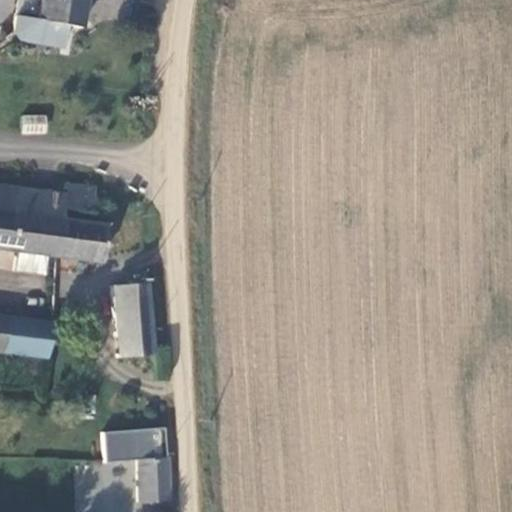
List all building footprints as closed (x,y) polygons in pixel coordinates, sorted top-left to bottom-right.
[(13,33),(19,41),(62,49),(66,27),(81,29),(86,0),(41,0),(38,20),(16,17),(13,33)] [(88,46),(75,37),(64,55),(76,63),(88,46)] [(23,120),(22,131),(45,132),(45,122),(23,120)] [(64,184),(63,194),(62,213),(88,216),(91,186),(64,184)] [(0,250),(59,258),(62,221),(62,213),(63,194),(0,185),(0,250)] [(104,228),(62,221),(59,258),(101,263),(104,228)] [(147,282),(109,287),(113,333),(151,329),(147,282)] [(0,351),(6,352),(10,318),(0,316),(0,351)] [(6,352),(48,357),(51,322),(10,318),(6,352)] [(152,356),(151,329),(113,333),(114,359),(152,356)] [(133,459),(136,506),(168,504),(165,432),(100,434),(101,458),(133,459)]
